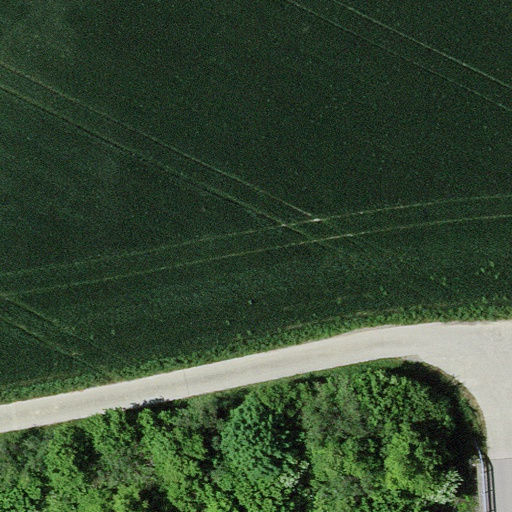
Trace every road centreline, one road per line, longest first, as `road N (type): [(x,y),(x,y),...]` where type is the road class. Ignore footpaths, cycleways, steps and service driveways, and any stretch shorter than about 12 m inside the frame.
road 1 (track): [(0,418),(384,342),(511,335)]
road 2 (track): [(503,335),(511,486)]
